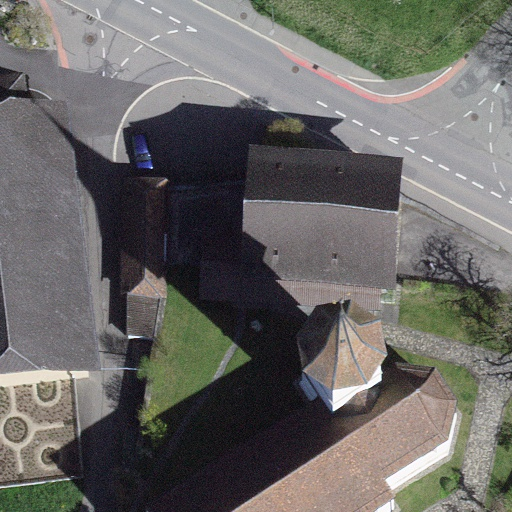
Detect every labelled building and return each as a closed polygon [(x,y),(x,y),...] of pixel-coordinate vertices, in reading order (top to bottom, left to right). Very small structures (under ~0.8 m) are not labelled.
[(0,367),(73,359),(43,119),(22,121),(18,92),(0,94),(0,367)] [(166,296),(166,262),(204,264),(205,246),(254,249),(259,179),(164,191),(128,189),(127,337),(153,337),(160,297),(166,296)] [(252,287),(306,290),(307,277),(376,281),(382,187),(259,179),(254,249),(252,287)] [(205,246),(204,264),(202,293),(306,299),(306,290),(252,287),(254,249),(205,246)] [(299,383),(318,413),(163,511),(386,511),(393,508),(383,493),(447,454),(455,414),(434,382),(396,377),(377,390),(350,349),(299,383)]
